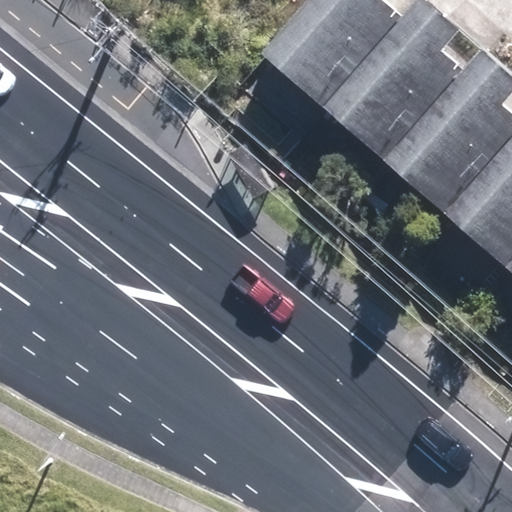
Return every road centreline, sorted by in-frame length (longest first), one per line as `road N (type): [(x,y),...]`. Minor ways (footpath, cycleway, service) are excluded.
road 1 (primary): [(0,114),(287,398)]
road 2 (primary): [(287,398),(0,234)]
road 3 (primary): [(287,398),(402,511)]
